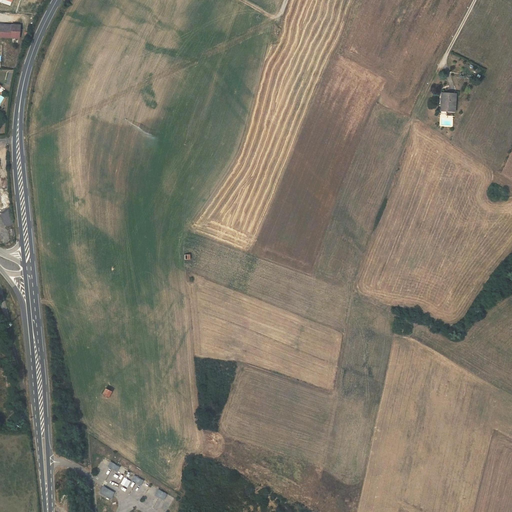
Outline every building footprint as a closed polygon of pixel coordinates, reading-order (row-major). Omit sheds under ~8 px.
[(0,36),(9,38),(10,25),(0,23),(0,36)] [(9,38),(19,38),(19,37),(19,34),(20,25),(10,25),(9,38)] [(445,101),(445,111),(455,112),(456,94),(442,93),(441,101),(445,101)] [(103,394),(108,397),(111,392),(106,388),(103,394)] [(127,487),(130,480),(123,477),(120,484),(127,487)] [(152,502),(154,495),(147,492),(144,499),(152,502)]
